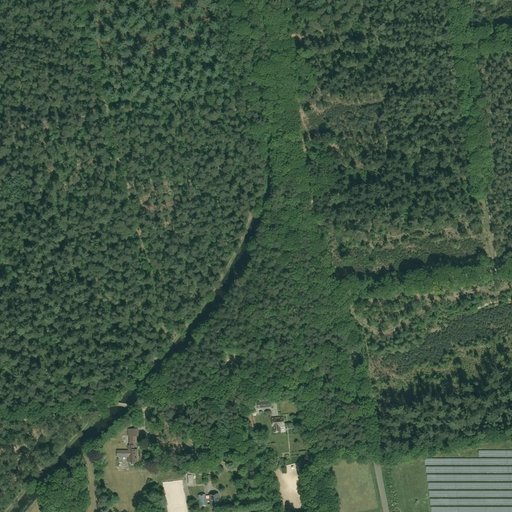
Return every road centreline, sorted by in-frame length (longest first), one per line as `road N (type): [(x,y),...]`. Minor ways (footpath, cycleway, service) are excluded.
road 1 (unclassified): [(386,511),(351,338),(302,213),(267,0)]
road 2 (track): [(368,374),(144,405),(108,402)]
road 3 (track): [(360,0),(384,57),(387,151)]
road 4 (track): [(511,268),(383,284)]
road 5 (track): [(497,270),(478,147)]
